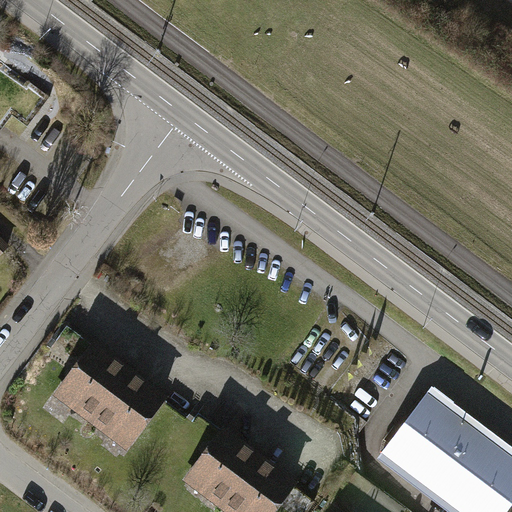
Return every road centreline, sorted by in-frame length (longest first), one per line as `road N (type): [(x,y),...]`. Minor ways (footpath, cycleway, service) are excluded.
road 1 (residential): [(119,0),(511,296)]
road 2 (secondary): [(511,361),(183,114)]
road 3 (residential): [(0,354),(183,114)]
road 4 (secondary): [(183,114),(30,0)]
